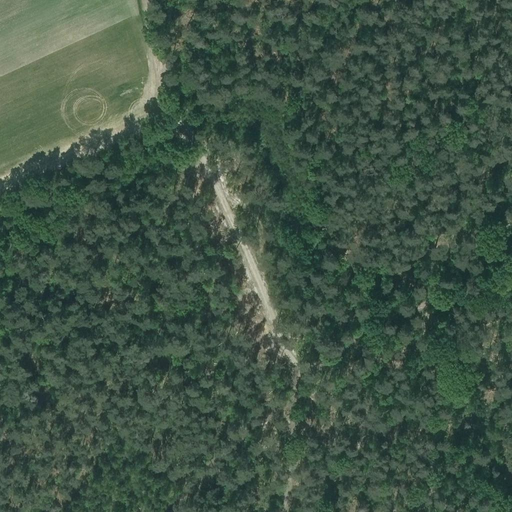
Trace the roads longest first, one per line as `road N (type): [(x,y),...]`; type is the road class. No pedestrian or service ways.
road 1 (track): [(179,112),(300,384)]
road 2 (track): [(511,275),(372,324),(300,384)]
road 3 (track): [(179,112),(0,192)]
road 4 (track): [(169,511),(300,384)]
road 5 (track): [(284,511),(300,384)]
